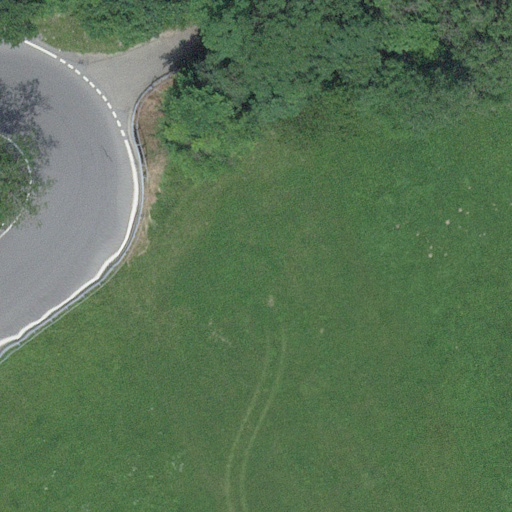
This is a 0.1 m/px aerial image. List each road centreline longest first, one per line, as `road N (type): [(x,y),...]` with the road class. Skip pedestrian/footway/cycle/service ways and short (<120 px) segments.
road 1 (tertiary): [(0,299),(55,255),(80,200),(77,153),(58,109),(19,80),(0,80)]
road 2 (track): [(211,27),(145,71),(58,109)]
road 3 (track): [(343,0),(211,27)]
